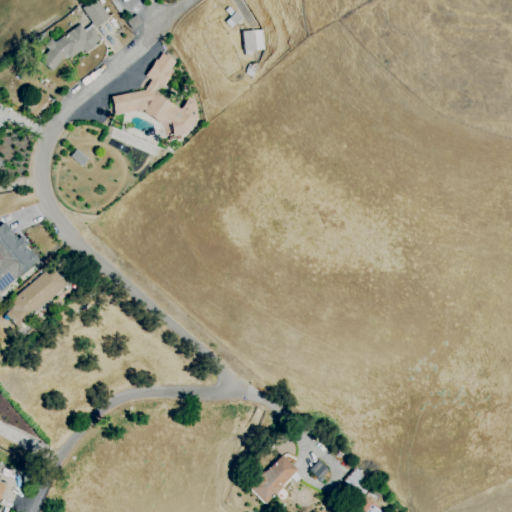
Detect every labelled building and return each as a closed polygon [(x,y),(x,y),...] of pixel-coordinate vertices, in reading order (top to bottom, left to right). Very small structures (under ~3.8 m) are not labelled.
[(93,28),(108,19),(96,0),(91,0),(80,7),(93,28)] [(52,48),(50,45),(79,24),(85,32),(92,27),(100,39),(95,43),(96,45),(85,53),(83,49),(69,59),(66,54),(62,57),(52,70),(42,62),(52,48)] [(242,51),(264,50),(263,30),(241,31),(242,51)] [(185,134),(199,119),(195,101),(189,97),(182,108),(180,108),(176,106),(157,94),(158,93),(154,91),(159,85),(163,88),(174,72),(171,69),(176,62),(162,53),(157,60),(156,59),(145,75),(152,80),(145,90),(110,97),(114,115),(137,111),(144,110),(143,112),(160,124),(163,120),(171,125),(173,136),(185,134)] [(27,252),(27,250),(24,247),(28,244),(21,236),(17,239),(14,235),(12,235),(13,234),(3,223),(2,223),(0,224),(0,290),(8,284),(9,284),(37,260),(29,250),(27,252)] [(65,284),(49,266),(7,304),(10,308),(3,315),(16,329),(65,284)] [(261,504),(296,471),(280,455),(246,488),(261,504)] [(317,480),(326,470),(317,460),(307,471),(317,480)] [(340,485),(359,498),(369,485),(350,471),(340,485)]
